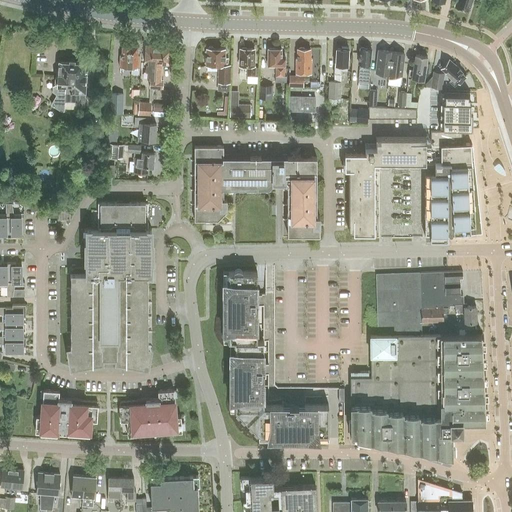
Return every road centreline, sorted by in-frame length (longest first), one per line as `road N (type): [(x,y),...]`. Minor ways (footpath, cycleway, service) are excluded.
road 1 (residential): [(224,453),(365,455),(504,479)]
road 2 (residential): [(332,253),(329,132),(172,131)]
road 3 (residential): [(198,359),(139,377),(74,377),(46,365),(40,247)]
road 4 (unclassified): [(448,40),(381,28),(186,24)]
road 5 (unclassified): [(198,359),(189,310),(196,262),(332,253)]
road 6 (residential): [(504,479),(495,250)]
road 7 (unclassified): [(0,445),(224,453)]
road 8 (residential): [(40,247),(65,242),(97,192),(173,189),(172,131)]
road 9 (unclassified): [(332,253),(495,250)]
road 10 (unclassified): [(186,24),(33,0)]
